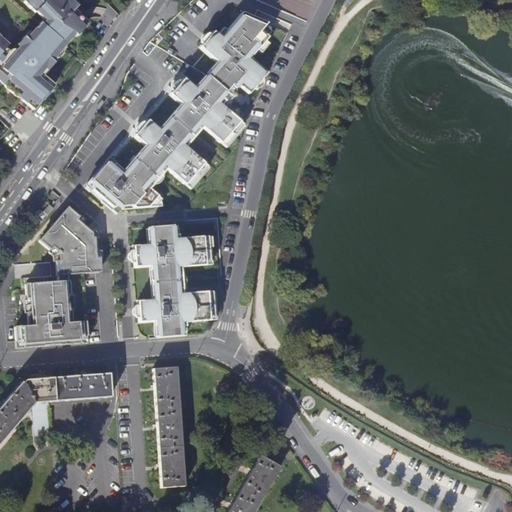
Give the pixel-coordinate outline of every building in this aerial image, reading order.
[(24,0),(25,1),(24,2),(34,13),(36,12),(46,22),(43,26),(40,24),(26,40),(24,37),(17,45),(20,47),(15,53),(11,53),(7,50),(10,47),(0,38),(0,82),(29,108),(33,111),(55,86),(40,74),(44,69),(47,71),(54,63),(51,61),(64,44),(87,24),(68,5),(72,1),(71,0),(65,0),(65,1),(63,0),(24,0)] [(114,164),(111,168),(105,164),(88,184),(93,188),(91,190),(107,205),(109,201),(119,210),(126,203),(134,209),(146,208),(156,197),(147,190),(151,186),(148,183),(158,171),(161,174),(166,169),(184,185),(202,164),(184,148),(186,146),(180,141),(193,126),(198,131),(201,128),(220,144),(237,123),(219,106),(223,102),(220,99),(229,87),(233,90),(237,86),(245,93),(262,73),(248,60),(264,37),(259,32),(264,24),(240,14),(220,39),(213,33),(200,48),(218,64),(195,91),(183,80),(169,96),(181,107),(160,132),(150,124),(141,132),(140,134),(138,132),(133,137),(146,148),(124,174),(114,164)] [(67,209),(40,242),(56,257),(58,284),(25,285),(28,328),(15,328),(17,349),(86,343),(85,323),(71,324),(67,275),(99,273),(99,259),(94,260),(93,239),(92,230),(67,209)] [(149,246),(133,247),(133,253),(136,253),(136,261),(134,261),(134,268),(151,267),(153,300),(137,302),(139,323),(155,322),(156,338),(177,337),(177,327),(184,327),(184,323),(209,321),(206,293),(181,295),(181,291),(177,291),(175,272),(180,272),(179,268),(204,266),(202,239),(178,241),(177,237),(170,237),(169,227),(148,229),(149,246)] [(175,367),(152,369),(161,487),(184,485),(175,367)] [(0,442),(33,404),(109,397),(108,374),(20,381),(0,404),(0,442)] [(260,456),(226,511),(254,511),(280,468),(260,456)]
